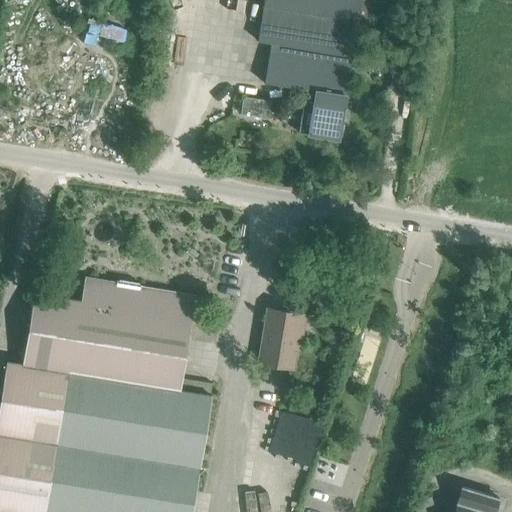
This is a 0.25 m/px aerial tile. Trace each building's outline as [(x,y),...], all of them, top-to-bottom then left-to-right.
[(315,92),(345,96),(357,20),(368,22),(371,0),(263,0),(257,42),(270,44),(264,84),(315,92)] [(414,77),(393,74),(389,96),(411,99),(414,77)] [(345,96),(315,92),(313,103),(303,102),(298,134),(338,141),(338,137),(342,138),(343,128),(340,127),(345,96)] [(191,511),(194,497),(211,396),(180,390),(195,296),(84,277),(80,301),(33,293),(22,364),(6,362),(0,397),(0,511),(191,511)] [(258,363),(293,368),(302,313),(267,308),(258,363)] [(494,511),(499,498),(461,486),(452,511),(494,511)]
